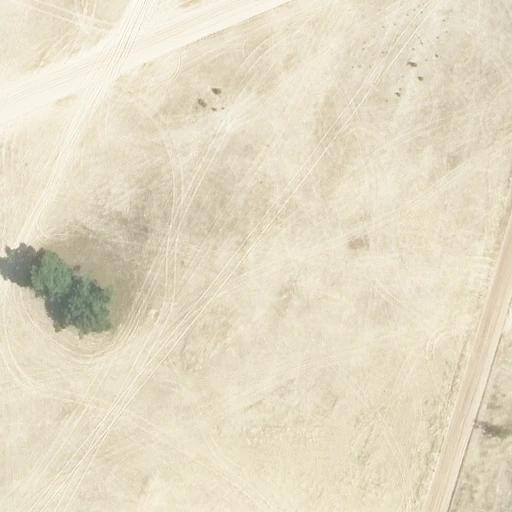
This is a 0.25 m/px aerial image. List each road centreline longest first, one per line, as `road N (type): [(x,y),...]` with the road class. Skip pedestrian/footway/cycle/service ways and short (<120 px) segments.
road 1 (track): [(0,111),(254,0)]
road 2 (track): [(434,511),(511,253)]
road 3 (track): [(0,277),(120,57)]
